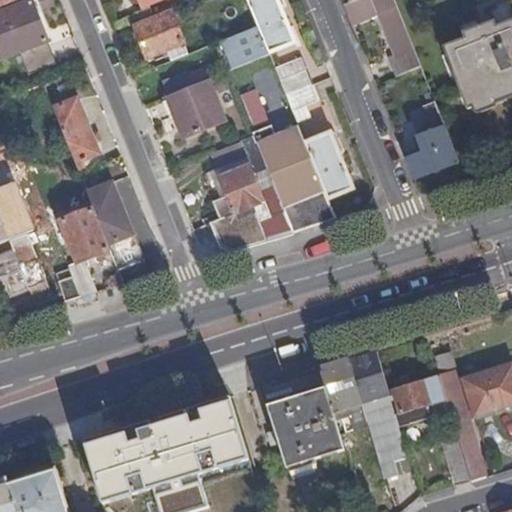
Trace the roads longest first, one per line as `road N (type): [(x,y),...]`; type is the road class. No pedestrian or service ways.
road 1 (primary): [(0,428),(511,260)]
road 2 (residential): [(79,0),(200,311)]
road 3 (residential): [(417,244),(350,85),(328,0)]
road 4 (primary): [(417,244),(200,311)]
road 5 (primary): [(200,311),(0,368)]
